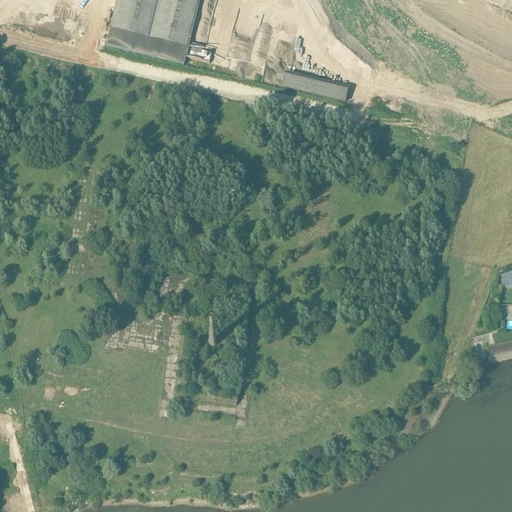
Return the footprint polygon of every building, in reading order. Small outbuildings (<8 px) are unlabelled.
[(117,0),(108,49),(184,63),(184,60),(225,67),(226,61),(230,62),(229,69),(238,71),(240,63),(268,68),(280,0),(286,0),(285,9),(304,13),(306,2),(312,3),(312,0),(117,0)] [(0,10),(0,17),(12,20),(14,14),(0,10)] [(53,31),(61,33),(64,20),(56,18),(53,31)] [(314,41),(317,26),(279,20),(274,49),(283,50),(281,57),(293,59),(296,38),(314,41)] [(452,61),(462,31),(446,25),(436,55),(452,61)] [(280,91),(346,101),(349,86),(363,88),(369,48),(364,47),(362,60),(351,58),(349,70),(318,65),(315,80),(283,75),(280,91)] [(511,273),(500,279),(502,284),(505,290),(511,287),(511,273)]
